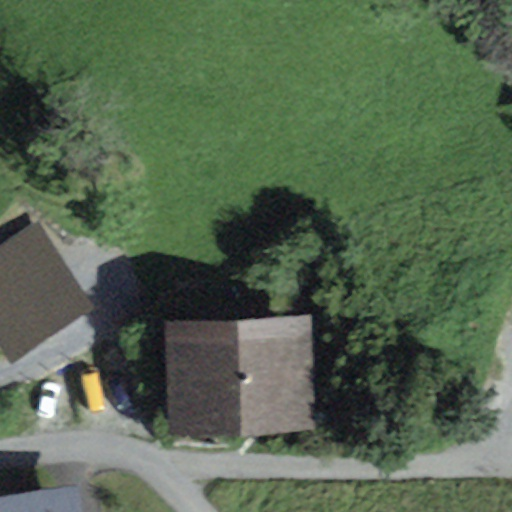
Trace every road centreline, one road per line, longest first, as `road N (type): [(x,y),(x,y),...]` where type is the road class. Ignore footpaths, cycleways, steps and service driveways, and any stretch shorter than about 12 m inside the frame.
road 1 (unclassified): [(166,469),(511,455)]
road 2 (unclassified): [(0,468),(166,469)]
